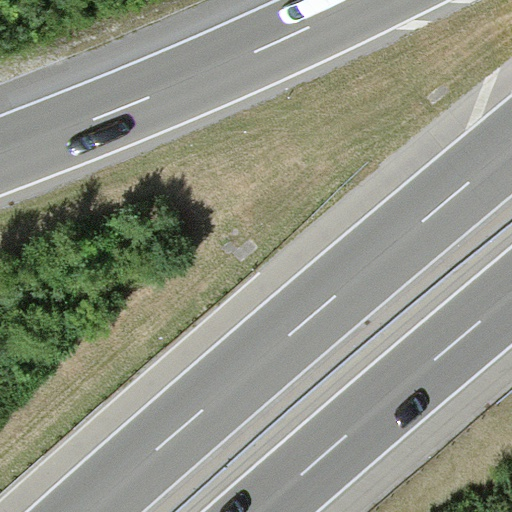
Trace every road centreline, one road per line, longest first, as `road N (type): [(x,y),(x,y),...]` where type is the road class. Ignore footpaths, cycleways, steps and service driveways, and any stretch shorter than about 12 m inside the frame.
road 1 (motorway): [(511,147),(86,511)]
road 2 (motorway): [(366,0),(0,155)]
road 3 (motorway): [(259,511),(511,295)]
